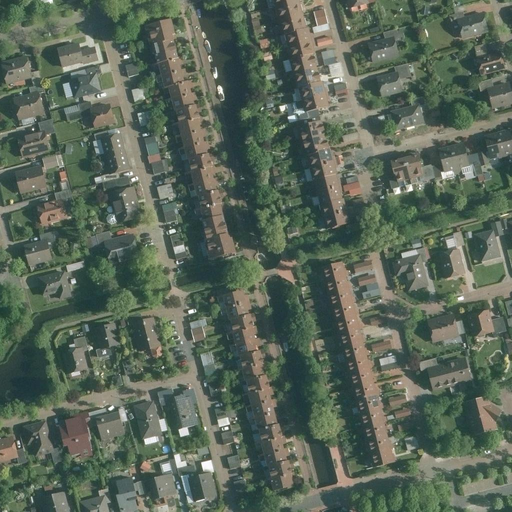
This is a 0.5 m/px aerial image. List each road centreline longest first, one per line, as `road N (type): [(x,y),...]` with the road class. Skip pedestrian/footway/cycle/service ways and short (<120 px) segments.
road 1 (residential): [(104,13),(168,263)]
road 2 (residential): [(0,426),(198,376)]
road 3 (residential): [(435,471),(276,511)]
road 4 (residential): [(435,471),(393,314)]
road 5 (residential): [(368,155),(329,0)]
road 6 (residential): [(511,118),(368,155)]
road 7 (residential): [(233,511),(198,376)]
road 8 (residential): [(393,314),(511,287)]
